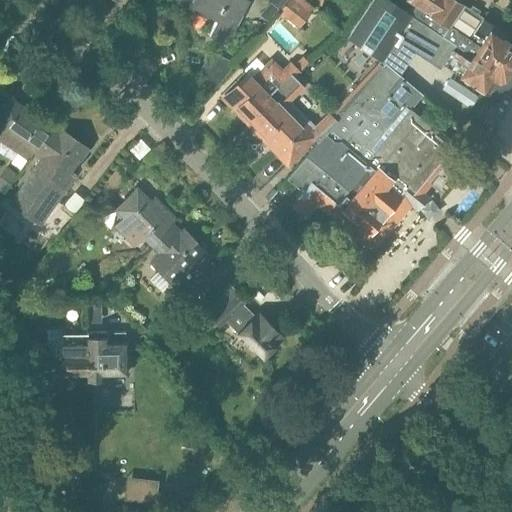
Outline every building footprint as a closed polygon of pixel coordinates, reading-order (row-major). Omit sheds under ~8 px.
[(175,0),(176,0),(193,9),(195,7),(217,18),(209,34),(222,40),(241,0),(175,0)] [(287,0),(267,0),(269,2),(259,16),(268,22),(278,9),(280,10),(287,0)] [(314,8),(304,0),(288,0),(277,15),(283,19),(284,17),(298,28),(314,8)] [(388,0),(374,0),(352,35),(385,57),(396,40),(409,48),(425,23),(410,14),(388,0)] [(408,0),(416,5),(410,14),(425,23),(445,37),(465,50),(491,67),(497,58),(511,67),(511,66),(511,45),(507,43),(507,42),(511,35),(495,24),(495,25),(464,5),(464,4),(457,0),(408,0)] [(425,23),(409,48),(432,64),(436,59),(444,64),(445,63),(488,92),(483,100),(497,109),(511,85),(511,67),(497,58),(491,67),(465,50),(445,37),(425,23)] [(199,71),(217,85),(234,62),(211,49),(199,71)] [(291,61),(286,66),(295,76),(301,70),(300,70),(300,69),(308,62),(302,56),(294,64),(291,61)] [(237,82),(220,99),(244,123),(263,104),(262,102),(269,94),(268,94),(277,85),(272,80),(283,69),(271,58),(262,68),(260,69),(252,77),(247,72),(237,82)] [(284,179),(278,188),(290,198),(297,189),(300,192),(302,193),(317,205),(356,236),(360,239),(366,243),(374,242),(409,201),(410,203),(420,191),(416,188),(440,159),(452,144),(410,110),(423,95),(398,75),(381,61),(380,61),(330,114),(335,118),(323,133),(322,133),(318,138),(284,179)] [(263,104),(244,123),(286,166),(289,163),(316,136),(318,138),(322,133),(323,133),(335,118),(330,114),(329,112),(315,126),(289,99),(291,97),(304,85),(295,76),(286,66),(283,69),(272,80),(277,85),(268,94),(269,94),(262,102),(263,104)] [(0,139),(6,130),(25,143),(36,151),(52,127),(25,108),(8,96),(0,106),(0,139)] [(52,127),(36,151),(42,155),(10,201),(27,213),(29,210),(43,220),(59,197),(56,194),(89,147),(61,128),(59,132),(52,127)] [(153,247),(174,225),(171,222),(175,219),(157,201),(153,204),(137,188),(115,210),(125,219),(117,227),(136,246),(144,238),(152,246),(153,247)] [(153,247),(152,246),(159,253),(150,262),(172,284),(205,251),(183,229),(180,231),(174,225),(153,247)] [(222,327),(227,321),(239,333),(263,356),(283,337),(259,313),(254,317),(243,306),(245,303),(228,286),(205,310),(222,327)] [(185,307),(174,318),(180,324),(191,313),(185,307)] [(85,376),(84,337),(64,338),(64,327),(45,327),(45,347),(44,347),(44,348),(27,342),(20,363),(10,391),(27,397),(35,373),(45,373),(45,385),(59,385),(59,377),(85,376)] [(105,332),(87,333),(89,381),(102,381),(102,375),(125,374),(125,352),(137,352),(152,378),(167,367),(148,333),(132,343),(134,347),(125,347),(124,341),(105,341),(105,332)] [(69,479),(82,479),(82,466),(74,466),(69,472),(69,479)] [(179,497),(186,510),(186,511),(192,509),(205,503),(198,488),(179,497)]
